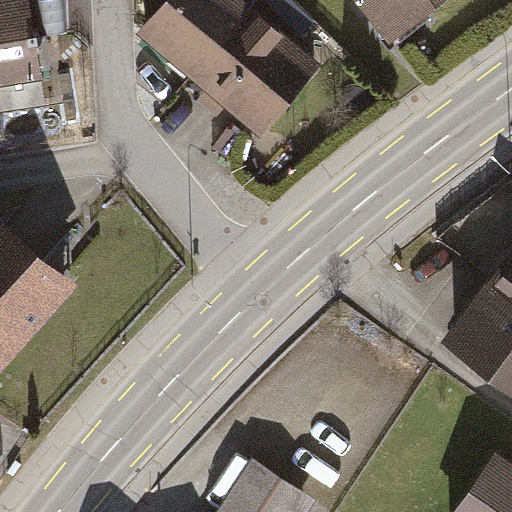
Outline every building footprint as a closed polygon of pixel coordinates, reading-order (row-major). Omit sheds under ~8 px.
[(0,0),(0,115),(48,108),(31,0),(0,0)] [(160,0),(141,22),(199,72),(256,6),(249,0),(160,0)] [(375,0),(408,39),(426,25),(419,16),(438,0),(375,0)] [(199,72),(260,123),(316,56),(256,6),(199,72)] [(0,356),(70,277),(0,214),(0,356)] [(511,238),(470,299),(442,337),(511,386),(511,238)] [(511,511),(511,455),(494,442),(444,511),(511,511)] [(303,511),(316,493),(250,451),(210,511),(303,511)]
